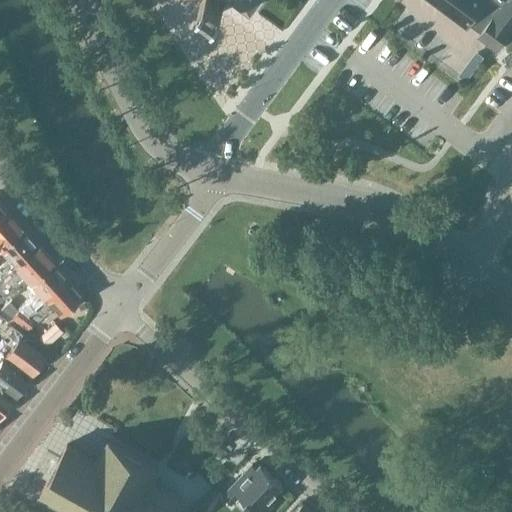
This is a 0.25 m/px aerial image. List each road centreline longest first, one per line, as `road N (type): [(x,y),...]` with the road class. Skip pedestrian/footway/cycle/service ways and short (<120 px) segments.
road 1 (secondary): [(511,273),(439,234),(219,151)]
road 2 (residential): [(347,511),(266,437),(240,425),(132,322),(125,303)]
road 3 (secondary): [(219,151),(137,86),(80,0)]
road 4 (residential): [(0,469),(125,303)]
road 5 (residential): [(219,151),(331,0)]
road 6 (unclassified): [(125,303),(0,168)]
road 7 (unclassified): [(125,303),(219,151)]
